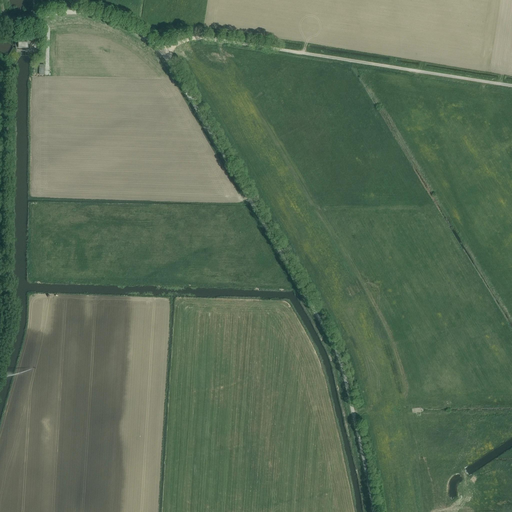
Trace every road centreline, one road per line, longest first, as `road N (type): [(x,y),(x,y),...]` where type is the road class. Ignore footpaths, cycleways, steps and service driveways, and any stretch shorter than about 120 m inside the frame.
road 1 (unclassified): [(372,511),(337,352),(167,58),(144,36),(94,14),(35,18)]
road 2 (track): [(161,50),(203,37),(511,85)]
